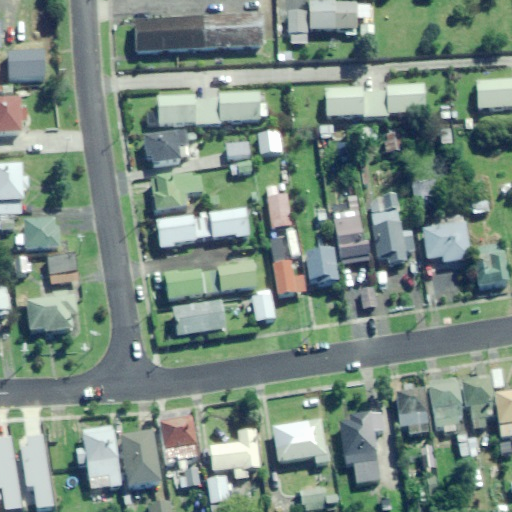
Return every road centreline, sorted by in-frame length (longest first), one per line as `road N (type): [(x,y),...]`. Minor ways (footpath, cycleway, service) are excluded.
road 1 (residential): [(83,0),(90,109),(132,388)]
road 2 (residential): [(511,328),(132,388)]
road 3 (residential): [(132,388),(0,393)]
